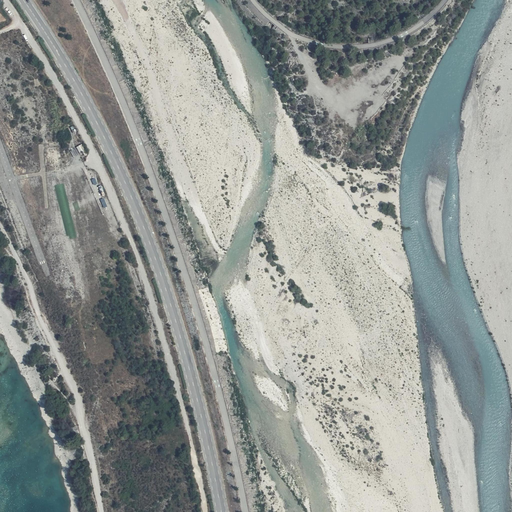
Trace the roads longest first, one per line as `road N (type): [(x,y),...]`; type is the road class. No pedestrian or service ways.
road 1 (track): [(204,511),(147,277),(55,76),(3,0)]
road 2 (primary): [(221,511),(186,357),(139,214),(84,99),(23,0)]
road 3 (track): [(0,227),(78,393),(101,511)]
